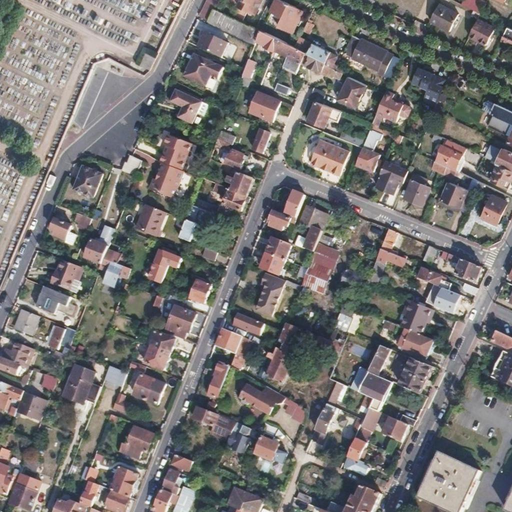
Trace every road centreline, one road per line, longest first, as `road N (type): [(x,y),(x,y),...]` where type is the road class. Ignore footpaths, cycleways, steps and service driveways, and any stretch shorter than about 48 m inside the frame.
road 1 (residential): [(0,317),(66,158),(159,77),(197,0)]
road 2 (residential): [(276,173),(141,511)]
road 3 (residential): [(390,511),(502,264)]
road 4 (residential): [(502,264),(276,173)]
road 5 (residential): [(332,0),(511,87)]
